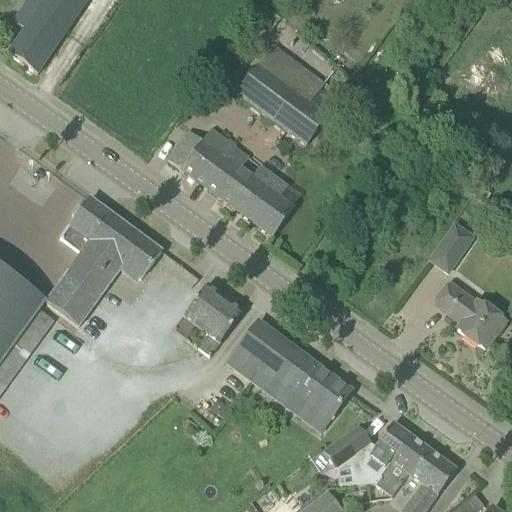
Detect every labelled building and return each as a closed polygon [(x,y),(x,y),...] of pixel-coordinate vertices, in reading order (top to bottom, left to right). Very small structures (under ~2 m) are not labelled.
[(23,33),(7,57),(36,78),(89,0),(28,0),(12,25),(23,33)] [(326,121),(258,70),(236,99),(305,150),(326,121)] [(271,242),(293,211),(271,195),(280,184),(260,169),(252,180),(241,172),(249,161),(211,132),(202,145),(188,134),(166,163),(271,242)] [(80,257),(45,305),(44,306),(77,331),(122,270),(140,283),(161,255),(89,202),(81,212),(77,210),(71,218),(75,221),(59,243),(60,244),(60,243),(80,257)] [(472,243),(453,230),(428,266),(446,279),(472,243)] [(0,367),(44,306),(45,305),(40,302),(0,272),(0,367)] [(194,330),(200,335),(224,302),(206,289),(182,321),(182,322),(173,334),(185,343),(194,330)] [(449,289),(435,309),(460,328),(456,334),(484,354),(504,326),(476,306),(475,308),(449,289)] [(198,353),(209,361),(243,316),(224,302),(200,335),(207,340),(198,353)] [(350,396),(257,326),(227,367),(298,419),(306,408),(329,425),(350,396)] [(357,475),(367,483),(366,484),(375,490),(382,482),(380,481),(411,441),(392,427),(372,453),(373,454),(357,475)] [(324,456),(335,472),(369,448),(358,432),(324,456)] [(382,482),(375,490),(390,502),(407,480),(409,481),(429,454),(411,441),(380,481),(382,482)] [(456,474),(445,466),(429,454),(409,481),(420,490),(403,511),(426,511),(430,507),(431,508),(456,474)] [(326,497),(307,511),(336,511),(333,507),(326,497)]
